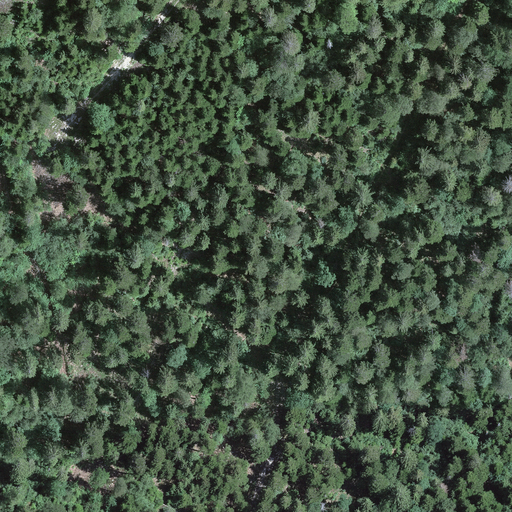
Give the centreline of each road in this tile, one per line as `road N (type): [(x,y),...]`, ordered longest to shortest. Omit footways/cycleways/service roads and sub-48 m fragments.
road 1 (track): [(252,511),(276,422),(274,369),(470,0)]
road 2 (track): [(179,0),(51,137)]
